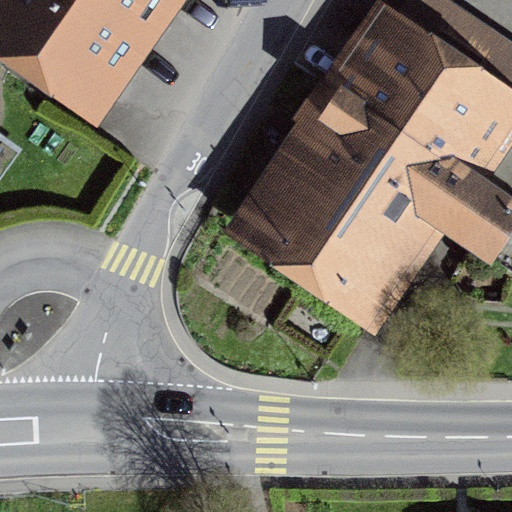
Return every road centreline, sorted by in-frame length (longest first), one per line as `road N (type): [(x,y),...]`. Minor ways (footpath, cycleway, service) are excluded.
road 1 (unclassified): [(90,427),(100,352),(125,278),(285,0)]
road 2 (secondary): [(511,434),(90,427)]
